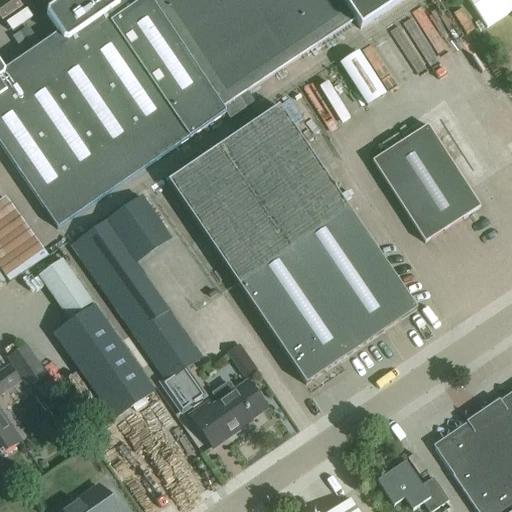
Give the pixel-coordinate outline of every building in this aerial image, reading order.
[(60,33),(31,53),(123,185),(225,114),(229,120),(246,108),(239,99),(353,23),(359,31),(405,0),(69,0),(48,15),(60,33)] [(511,0),(466,0),(486,30),(511,12),(511,0)] [(400,82),(391,63),(386,65),(374,41),(356,49),(376,93),(400,82)] [(0,148),(57,231),(123,185),(31,53),(3,73),(0,68),(0,148)] [(306,387),(417,312),(348,211),(278,108),(168,183),(238,286),(306,387)] [(425,245),(480,209),(428,127),(372,163),(425,245)] [(181,417),(208,398),(187,369),(201,360),(136,266),(172,241),(140,198),(72,246),(84,265),(164,380),(158,383),(181,417)] [(0,285),(38,262),(0,199),(0,285)] [(113,421),(143,401),(154,393),(95,308),(62,260),(38,278),(71,325),(54,337),(113,421)] [(29,388),(46,377),(25,347),(9,359),(29,388)] [(0,458),(3,456),(21,443),(0,412),(0,396),(20,383),(10,368),(0,374),(0,458)] [(54,392),(48,383),(37,390),(44,399),(54,392)] [(266,410),(248,383),(213,408),(209,403),(189,417),(213,450),(244,428),(243,426),(266,410)] [(476,511),(511,511),(511,398),(435,451),(476,511)] [(421,488),(405,465),(377,483),(394,508),(405,501),(412,511),(413,511),(423,505),(427,511),(434,511),(448,503),(433,480),(421,488)] [(115,511),(116,511),(99,488),(64,511),(115,511)] [(358,511),(351,501),(333,511),(358,511)]
